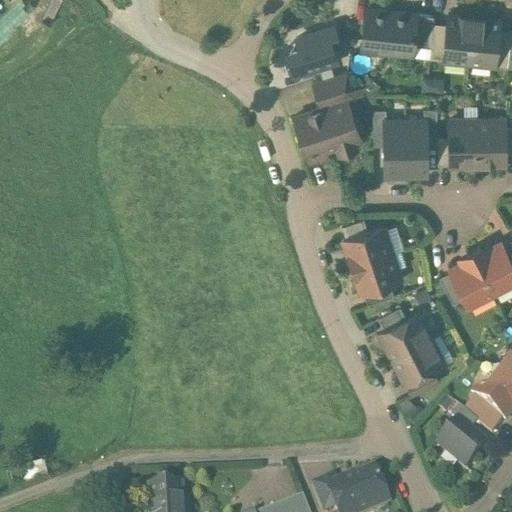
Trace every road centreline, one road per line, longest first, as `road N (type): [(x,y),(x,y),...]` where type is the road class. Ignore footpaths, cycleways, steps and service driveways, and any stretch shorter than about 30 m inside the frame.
road 1 (residential): [(394,442),(110,464)]
road 2 (residential): [(394,442),(337,324),(297,208)]
road 3 (residential): [(297,208),(331,198),(465,201)]
road 4 (residential): [(297,208),(272,129),(234,69)]
road 5 (residential): [(234,69),(156,36),(143,0)]
